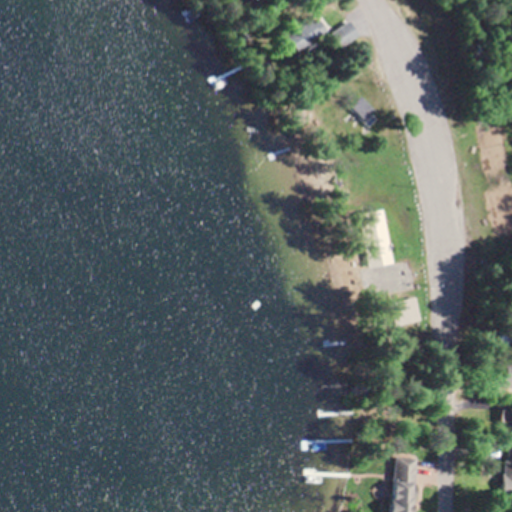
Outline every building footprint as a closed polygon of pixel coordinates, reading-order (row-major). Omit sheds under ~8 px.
[(323,35),(333,50),(351,37),(341,22),(323,35)] [(350,92),(340,105),(360,122),(370,110),(350,92)] [(391,264),(381,209),(355,214),(365,268),(391,264)] [(383,327),(418,321),(413,297),(378,304),(383,327)] [(511,386),(511,362),(490,362),(490,387),(511,386)] [(511,400),(502,400),(502,424),(511,424),(511,400)] [(384,511),(408,511),(409,458),(385,458),(384,511)]
